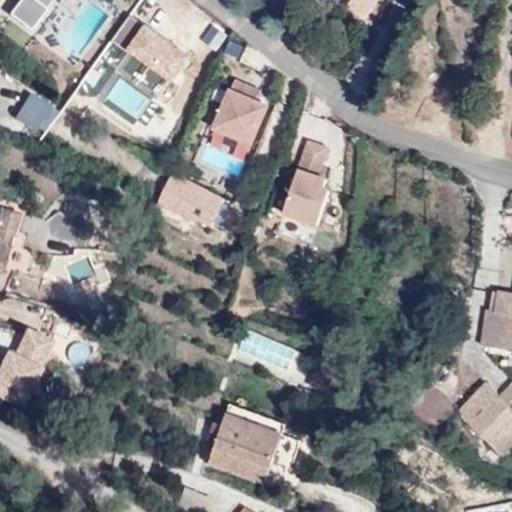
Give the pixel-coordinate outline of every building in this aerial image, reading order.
[(60,20),(48,11),(34,30),(46,39),(60,20)] [(174,79),(192,50),(128,11),(110,41),(174,79)] [(252,144),(266,110),(255,106),(257,101),(262,92),(236,80),(215,128),(226,133),(228,129),(242,135),(240,139),(252,144)] [(110,132),(126,106),(108,96),(103,105),(88,97),(79,114),(110,132)] [(268,106),(257,101),(255,106),(266,110),(268,106)] [(155,106),(140,122),(149,131),(165,115),(155,106)] [(323,189),(327,179),(318,176),(328,148),(309,141),(284,214),(317,225),(329,191),(323,189)] [(155,206),(211,231),(224,199),(172,172),(155,206)] [(15,226),(0,221),(0,286),(3,287),(7,274),(3,273),(15,226)] [(15,226),(3,273),(7,274),(8,270),(27,275),(33,252),(22,249),(26,234),(18,233),(20,227),(15,226)] [(511,294),(494,291),(491,311),(496,311),(491,347),(511,349),(511,294)] [(482,345),(491,347),(496,311),(491,311),(487,310),(482,345)] [(1,345),(0,347),(0,397),(23,406),(53,334),(21,321),(10,348),(1,345)] [(245,327),(234,356),(286,376),(297,348),(245,327)] [(499,396),(510,384),(492,367),(482,378),(485,382),(499,396)] [(499,396),(485,382),(456,412),(505,459),(511,451),(511,381),(510,384),(499,396)] [(435,430),(457,406),(431,382),(409,407),(435,430)] [(230,405),(227,414),(282,434),(285,426),(230,405)] [(227,414),(209,463),(264,483),(282,434),(227,414)] [(176,508),(185,511),(207,511),(212,501),(183,490),(176,508)]
